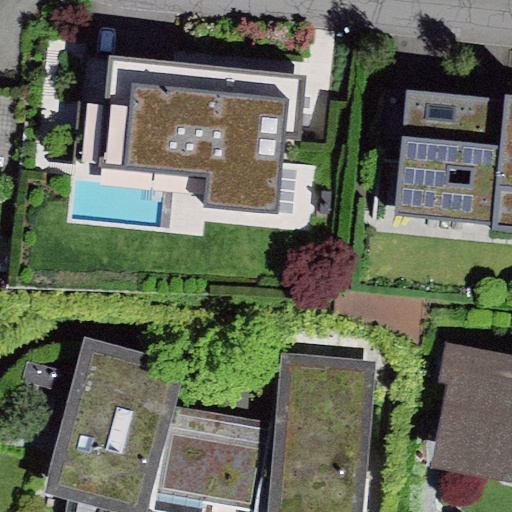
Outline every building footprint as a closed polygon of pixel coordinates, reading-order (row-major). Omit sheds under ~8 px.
[(307,82),(111,58),(96,182),(204,195),(201,217),(277,226),(288,138),(300,140),(307,82)] [(511,115),(410,106),(405,163),(375,160),(369,231),(511,244),(511,115)] [(188,377),(85,349),(44,505),(71,511),(70,511),(154,511),(157,495),(205,507),(222,421),(177,414),(188,377)] [(511,369),(451,357),(427,483),(511,499),(511,369)] [(278,430),(222,421),(205,507),(245,511),(367,511),(377,368),(283,365),(278,430)]
